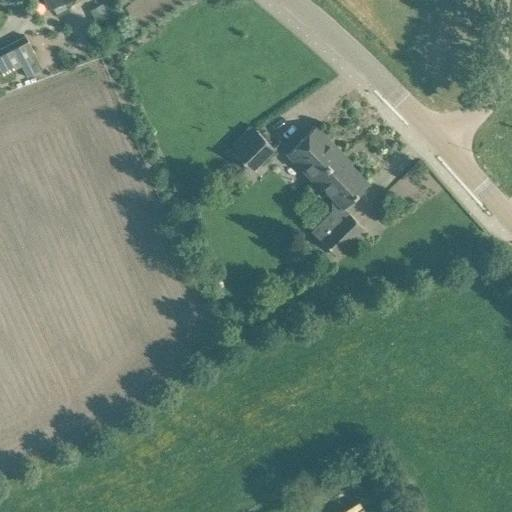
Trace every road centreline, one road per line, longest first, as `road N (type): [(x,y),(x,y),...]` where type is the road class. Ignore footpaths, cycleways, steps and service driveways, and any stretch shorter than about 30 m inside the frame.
road 1 (unclassified): [(440,145),(282,0)]
road 2 (unclassified): [(440,145),(478,112),(497,77),(501,0)]
